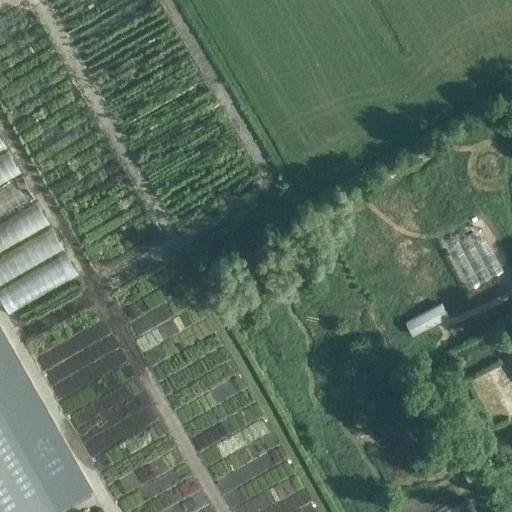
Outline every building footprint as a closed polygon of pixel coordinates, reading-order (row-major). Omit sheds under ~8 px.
[(0,149),(0,172),(15,164),(5,147),(0,149)] [(19,170),(0,181),(0,208),(30,190),(19,170)] [(0,215),(0,242),(45,217),(34,196),(0,215)] [(48,223),(0,247),(0,258),(0,259),(0,273),(17,264),(10,252),(37,238),(42,247),(57,239),(48,223)] [(0,300),(3,306),(75,271),(65,249),(0,279),(0,300)] [(0,511),(51,511),(62,506),(89,489),(0,330),(0,511)] [(511,390),(492,356),(471,368),(495,409),(511,399),(511,390)] [(469,482),(474,479),(469,470),(463,473),(469,482)]
